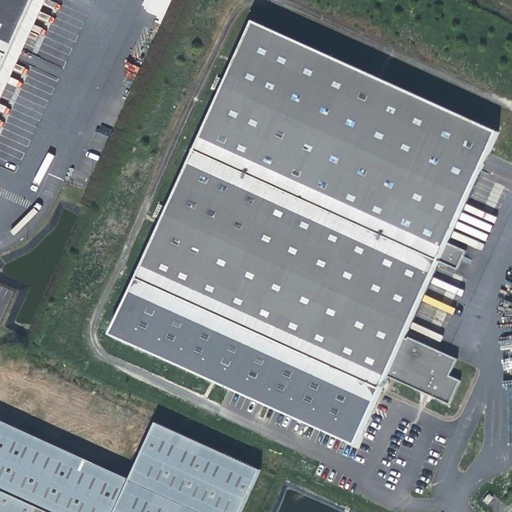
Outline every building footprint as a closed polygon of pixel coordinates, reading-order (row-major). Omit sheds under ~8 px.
[(0,104),(47,0),(34,0),(0,75),(0,104)] [(0,0),(0,75),(34,0),(0,0)] [(163,17),(170,0),(146,0),(143,9),(163,17)] [(256,22),(138,280),(381,391),(386,378),(405,338),(438,263),(447,244),(497,134),(256,22)] [(465,253),(447,244),(438,263),(457,271),(465,253)] [(456,360),(405,338),(386,378),(449,406),(459,382),(448,377),(456,360)] [(246,511),(262,476),(221,456),(157,427),(130,485),(40,444),(0,425),(0,511),(246,511)]
